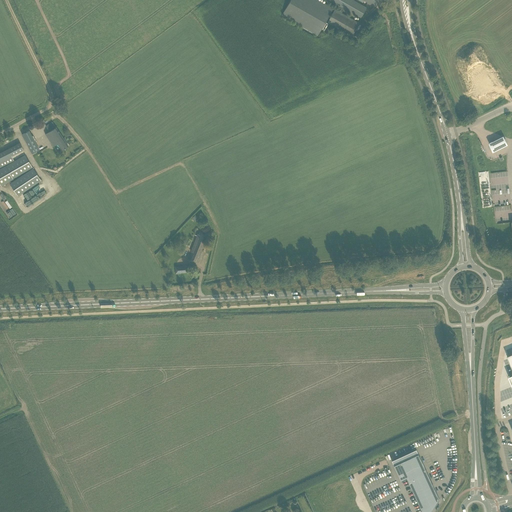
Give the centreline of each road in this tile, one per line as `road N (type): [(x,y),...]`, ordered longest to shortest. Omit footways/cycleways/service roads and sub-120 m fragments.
road 1 (secondary): [(379,290),(0,308)]
road 2 (track): [(218,230),(182,162),(116,192),(48,107)]
road 3 (track): [(6,0),(51,95),(44,109)]
